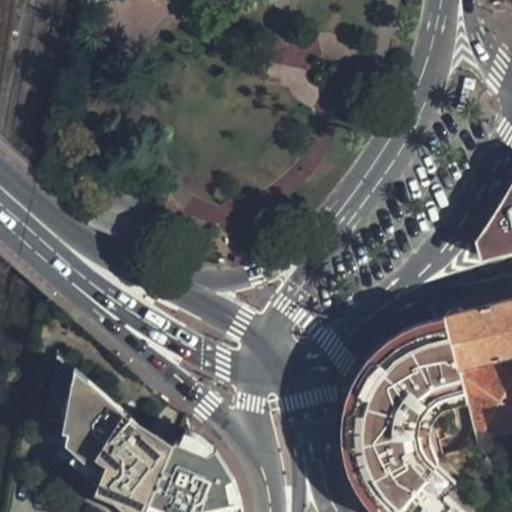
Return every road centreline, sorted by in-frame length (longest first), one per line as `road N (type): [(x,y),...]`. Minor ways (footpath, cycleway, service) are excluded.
road 1 (secondary): [(75,255),(137,351),(249,448)]
road 2 (primary): [(451,0),(426,99),(347,213)]
road 3 (primary): [(75,255),(206,356),(255,379)]
road 4 (primary): [(381,306),(424,265),(511,139)]
road 5 (primary): [(347,213),(270,268),(157,285)]
road 6 (primary): [(347,213),(266,336)]
road 7 (residential): [(381,306),(511,270)]
road 8 (primary): [(266,336),(157,285)]
